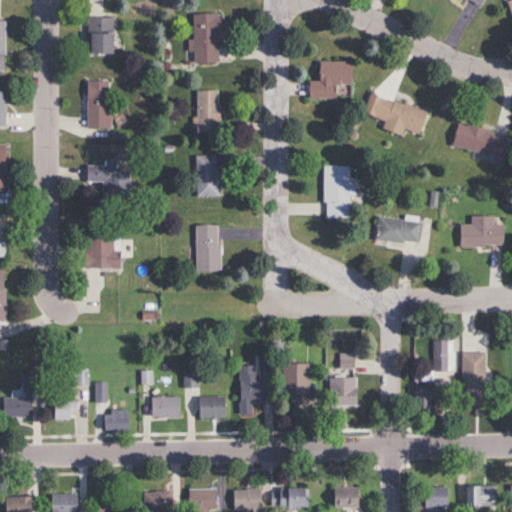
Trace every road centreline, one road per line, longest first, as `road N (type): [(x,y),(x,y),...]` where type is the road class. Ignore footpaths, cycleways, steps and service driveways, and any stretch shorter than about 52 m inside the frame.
road 1 (residential): [(0,452),(511,444)]
road 2 (residential): [(73,311),(58,303),(49,273),(53,0)]
road 3 (residential): [(281,305),(281,0)]
road 4 (residential): [(281,305),(511,298)]
road 5 (residential): [(397,511),(393,305)]
road 6 (residential): [(511,68),(469,64),(335,0)]
road 7 (residential): [(393,305),(281,244)]
